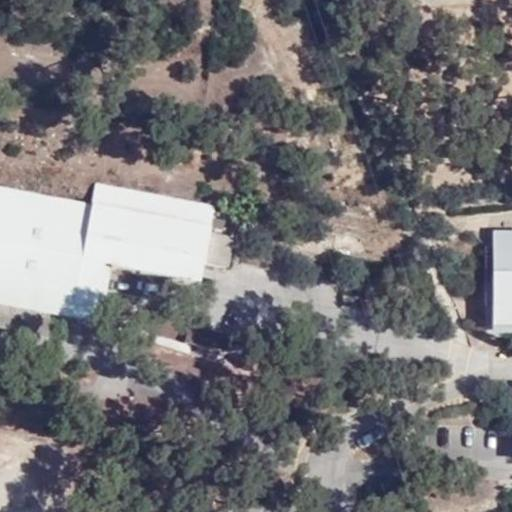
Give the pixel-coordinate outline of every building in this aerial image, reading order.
[(472,0),(384,0),(385,8),(473,7),(472,0)] [(0,297),(76,311),(84,260),(116,264),(178,276),(186,226),(0,191),(0,297)] [(213,232),(186,226),(178,276),(204,280),(206,271),(211,242),(213,232)] [(511,234),(494,235),(495,330),(511,329),(511,234)] [(237,245),(211,242),(206,271),(231,276),(237,245)] [(84,260),(76,311),(107,316),(116,264),(84,260)] [(285,339),(198,322),(195,343),(281,359),(285,339)]
